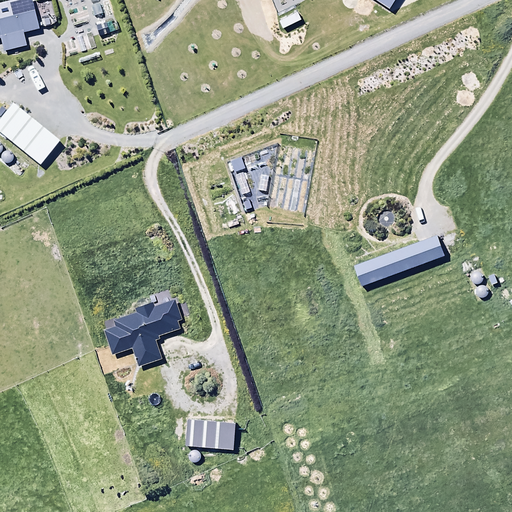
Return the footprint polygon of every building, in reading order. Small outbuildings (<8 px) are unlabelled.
[(36,28),(29,0),(9,0),(0,2),(0,42),(2,50),(24,45),(20,32),(36,28)] [(86,20),(79,0),(63,0),(71,24),(86,20)] [(57,140),(12,103),(0,116),(0,133),(37,164),(57,140)] [(12,155),(3,148),(0,151),(0,161),(4,164),(12,155)] [(233,422),(186,419),(184,445),(231,449),(233,422)] [(194,450),(191,450),(190,451),(189,451),(188,452),(187,453),(187,455),(186,456),(186,457),(186,459),(186,460),(187,461),(188,462),(188,463),(190,464),(191,465),(192,465),(193,465),(195,465),(196,465),(197,465),(198,464),(199,463),(200,462),(201,461),(201,459),(202,458),(202,457),(201,455),(201,454),(200,453),(199,452),(198,451),(197,450),(195,450),(194,450)]
